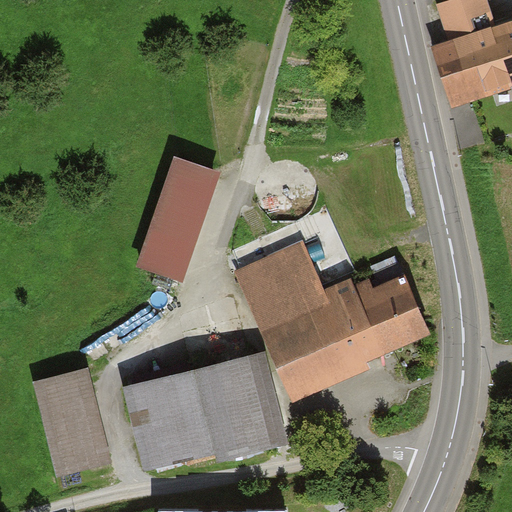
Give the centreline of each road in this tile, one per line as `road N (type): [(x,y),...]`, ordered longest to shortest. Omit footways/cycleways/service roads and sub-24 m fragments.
road 1 (track): [(289,0),(201,293),(110,376),(131,492)]
road 2 (tertiary): [(396,0),(448,229),(466,364)]
road 3 (tertiary): [(466,364),(447,454),(424,511)]
